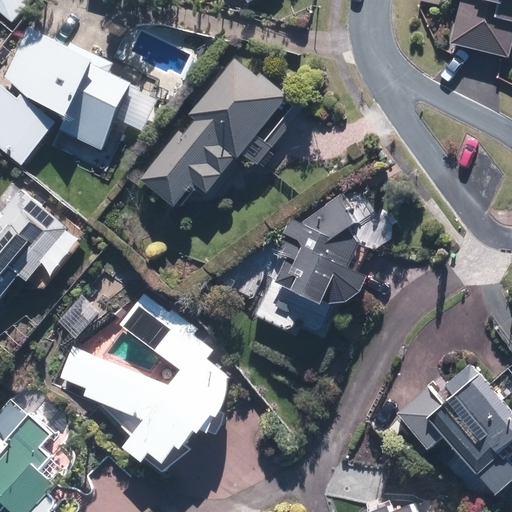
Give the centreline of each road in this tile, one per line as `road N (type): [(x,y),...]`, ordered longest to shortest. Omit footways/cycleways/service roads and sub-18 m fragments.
road 1 (residential): [(511,239),(487,231),(452,192),(404,119),(376,53)]
road 2 (residential): [(376,53),(511,133)]
